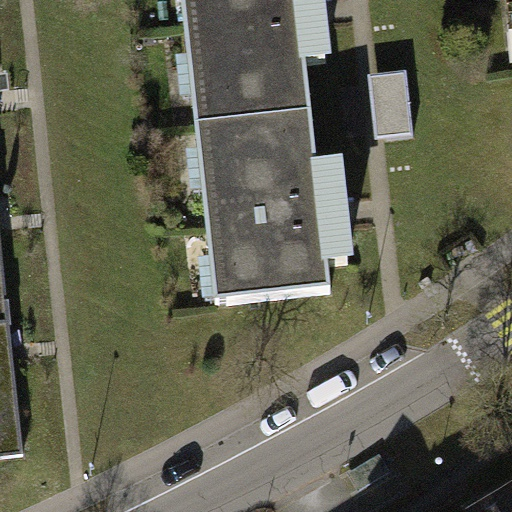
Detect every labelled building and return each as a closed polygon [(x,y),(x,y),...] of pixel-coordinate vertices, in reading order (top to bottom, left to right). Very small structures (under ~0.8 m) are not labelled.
[(180,0),(196,131),(307,118),(293,0),(180,0)] [(196,131),(217,307),(328,294),(307,118),(196,131)] [(0,325),(9,325),(0,239),(0,325)] [(0,461),(24,459),(9,325),(0,325),(0,461)] [(511,511),(511,496),(486,511),(511,511)]
